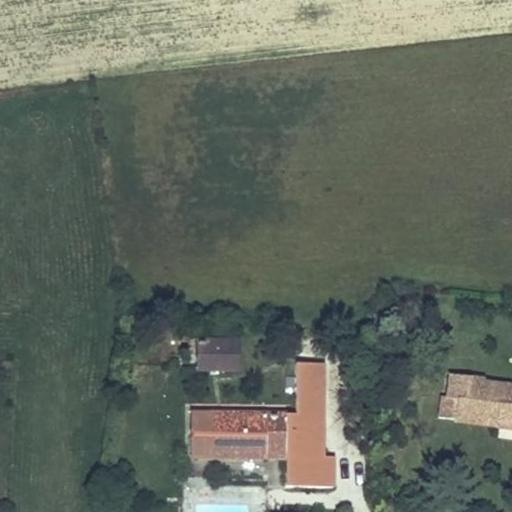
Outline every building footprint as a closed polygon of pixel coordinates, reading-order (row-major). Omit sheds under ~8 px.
[(239,340),(189,340),(188,375),(239,376),(239,340)] [(169,366),(170,352),(150,350),(149,364),(169,366)] [(286,414),(212,413),(211,462),(265,463),(265,457),(284,457),(284,489),(335,489),(335,459),(325,459),(325,366),(295,365),(294,417),(286,417),(286,414)] [(511,385),(484,382),(485,379),(448,374),(445,399),(439,398),(437,420),(454,422),(454,426),(511,432),(511,385)] [(211,462),(212,413),(189,413),(189,462),(211,462)]
